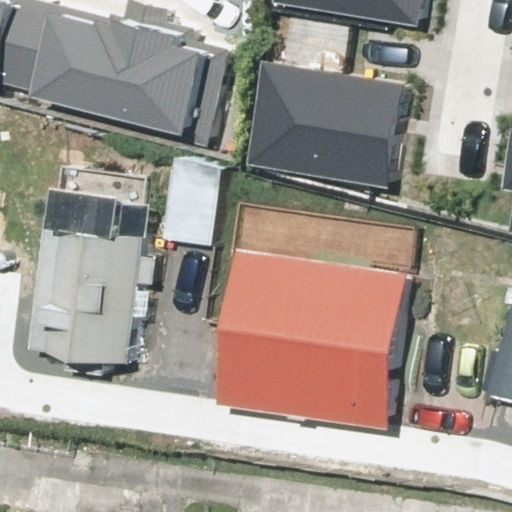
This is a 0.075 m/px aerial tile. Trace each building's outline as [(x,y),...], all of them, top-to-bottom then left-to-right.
[(41,0),(0,0),(0,72),(200,127),(221,48),(41,0)] [(330,0),(426,16),(428,0),(330,0)] [(255,55),(240,147),(392,173),(407,81),(255,55)] [(231,160),(179,156),(172,241),(225,245),(231,160)] [(161,243),(58,228),(39,351),(142,367),(161,243)] [(427,274),(250,247),(225,403),(403,431),(427,274)] [(511,308),(482,421),(511,428),(511,308)]
